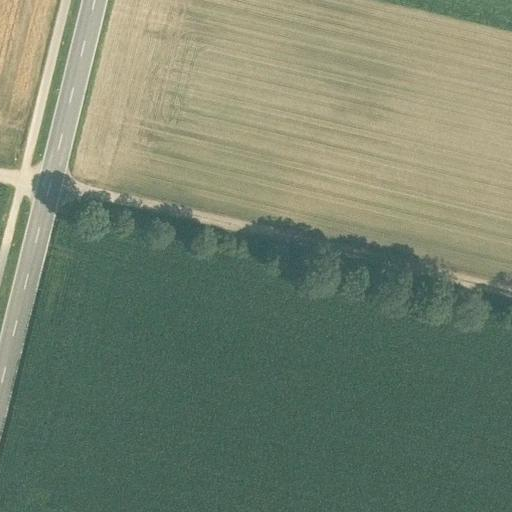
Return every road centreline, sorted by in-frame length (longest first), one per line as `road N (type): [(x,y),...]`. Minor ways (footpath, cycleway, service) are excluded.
road 1 (track): [(511,296),(0,177)]
road 2 (tertiary): [(0,385),(94,0)]
